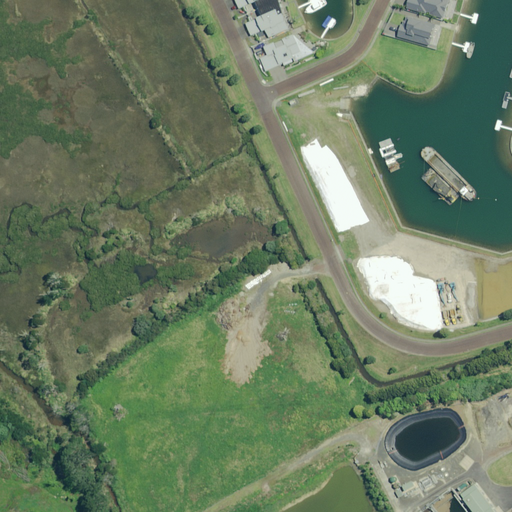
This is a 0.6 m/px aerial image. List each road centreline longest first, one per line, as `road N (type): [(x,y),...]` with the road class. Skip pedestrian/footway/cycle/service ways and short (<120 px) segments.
road 1 (residential): [(511,331),(445,349),(395,340),(370,325),(343,288),(261,96)]
road 2 (residential): [(261,96),(349,57),(384,0)]
